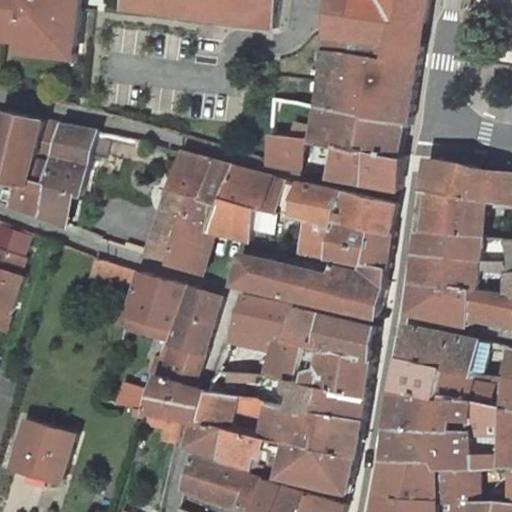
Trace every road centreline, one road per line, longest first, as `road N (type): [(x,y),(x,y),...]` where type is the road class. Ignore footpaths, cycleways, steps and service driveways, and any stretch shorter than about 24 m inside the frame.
road 1 (residential): [(173,511),(240,289),(0,208)]
road 2 (residential): [(0,96),(415,197)]
road 3 (residential): [(365,511),(399,316)]
road 4 (residential): [(435,122),(451,0)]
road 5 (residential): [(399,316),(415,197)]
